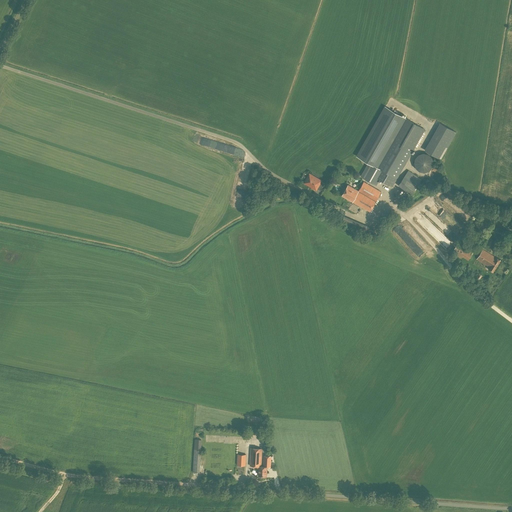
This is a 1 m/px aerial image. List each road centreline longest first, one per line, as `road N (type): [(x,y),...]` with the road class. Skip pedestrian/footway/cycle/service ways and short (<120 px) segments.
road 1 (unclassified): [(190,484),(511,507)]
road 2 (track): [(0,459),(64,475),(190,484)]
